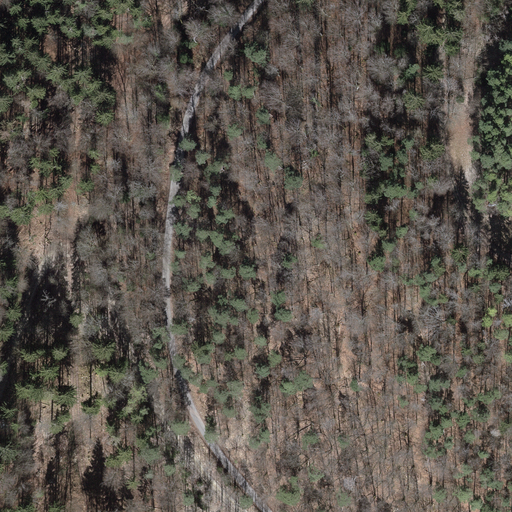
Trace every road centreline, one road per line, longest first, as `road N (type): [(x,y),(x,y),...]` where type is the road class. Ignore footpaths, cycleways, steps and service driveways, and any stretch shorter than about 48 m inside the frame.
road 1 (residential): [(260,0),(196,90),(168,232),(164,303),(191,406),(215,451),(267,511)]
road 2 (track): [(97,511),(81,409),(73,248),(83,167),(96,125),(134,63),(194,0)]
road 3 (track): [(73,248),(116,293),(187,452),(241,511)]
road 4 (track): [(462,0),(448,139),(485,230),(511,243)]
road 5 (track): [(73,248),(53,258),(34,288),(0,398)]
road 6 (track): [(134,63),(109,51),(70,58),(25,86),(0,117)]
